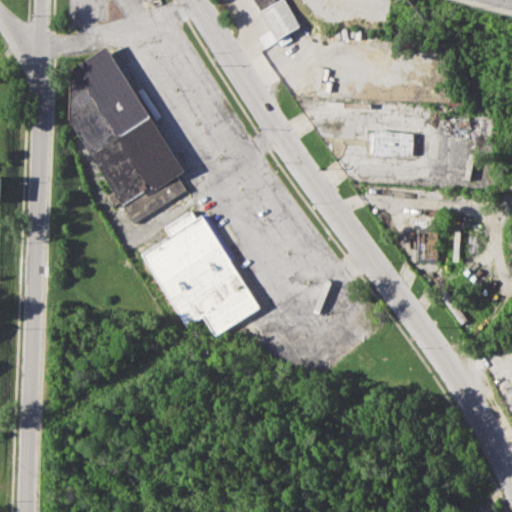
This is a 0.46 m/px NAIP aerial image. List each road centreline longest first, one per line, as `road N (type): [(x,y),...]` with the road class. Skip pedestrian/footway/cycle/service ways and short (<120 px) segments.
road 1 (secondary): [(194,0),(286,147),(449,371),(511,493)]
road 2 (residential): [(25,511),(40,61)]
